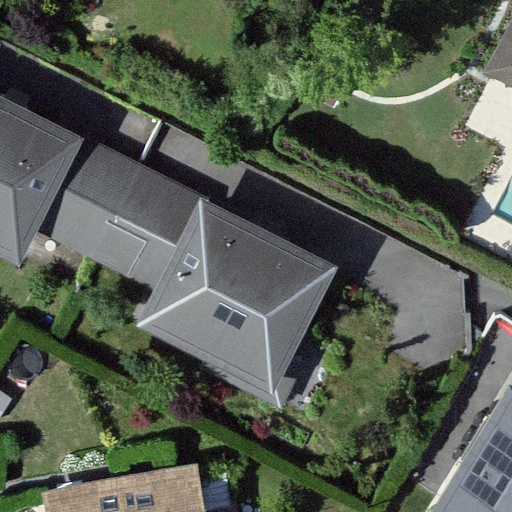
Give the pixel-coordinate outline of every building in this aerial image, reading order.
[(511,1),(487,51),(511,63),(511,1)] [(352,63),(313,46),(298,80),(336,100),(352,63)] [(0,66),(0,222),(20,233),(30,217),(148,271),(136,296),(212,332),(200,355),(282,394),(307,348),(288,338),(336,240),(199,168),(193,179),(78,119),(84,109),(0,66)] [(511,511),(511,385),(505,382),(428,511),(511,511)] [(190,511),(184,475),(38,500),(40,511),(190,511)]
